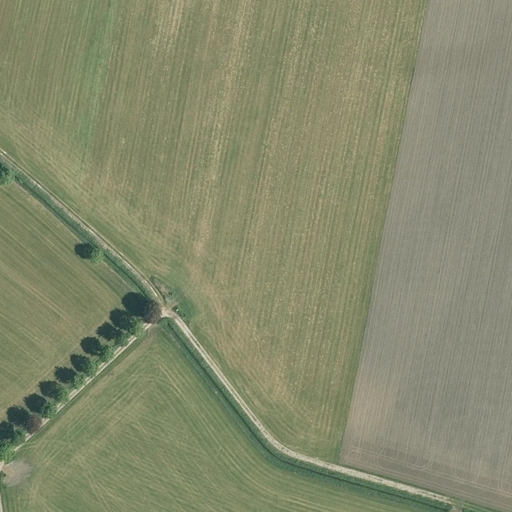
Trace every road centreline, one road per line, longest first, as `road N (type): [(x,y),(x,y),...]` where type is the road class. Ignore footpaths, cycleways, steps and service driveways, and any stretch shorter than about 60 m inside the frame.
road 1 (track): [(458,507),(291,456),(275,444),(146,280),(0,154)]
road 2 (track): [(166,309),(0,462)]
